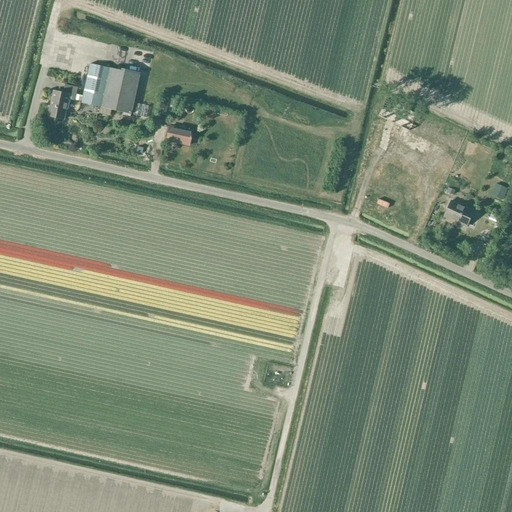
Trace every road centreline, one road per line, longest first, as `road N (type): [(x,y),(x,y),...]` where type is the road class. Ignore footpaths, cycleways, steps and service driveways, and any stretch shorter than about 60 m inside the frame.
road 1 (unclassified): [(511,295),(346,221),(0,143)]
road 2 (unknown): [(22,148),(42,66),(84,44)]
